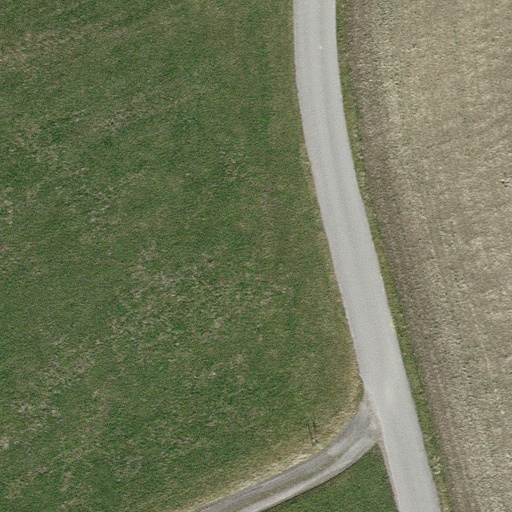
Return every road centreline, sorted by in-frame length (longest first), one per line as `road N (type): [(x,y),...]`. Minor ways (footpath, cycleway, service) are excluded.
road 1 (unclassified): [(415,511),(318,85),(320,0)]
road 2 (track): [(248,511),(318,478),(389,397)]
